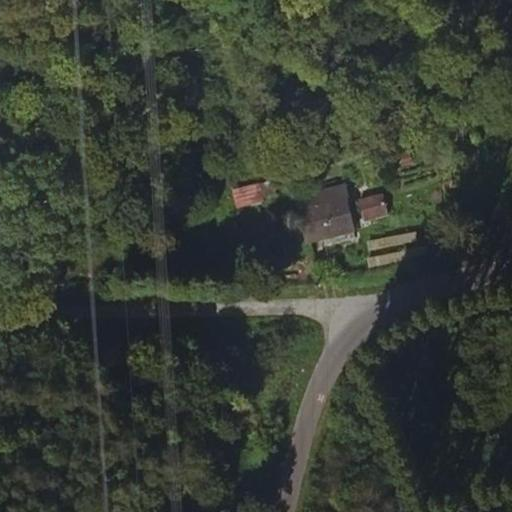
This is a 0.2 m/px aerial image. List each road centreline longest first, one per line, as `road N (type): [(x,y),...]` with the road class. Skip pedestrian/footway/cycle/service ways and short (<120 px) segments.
road 1 (residential): [(511,267),(401,290),(364,307),(326,341)]
road 2 (unclassified): [(286,511),(326,341)]
